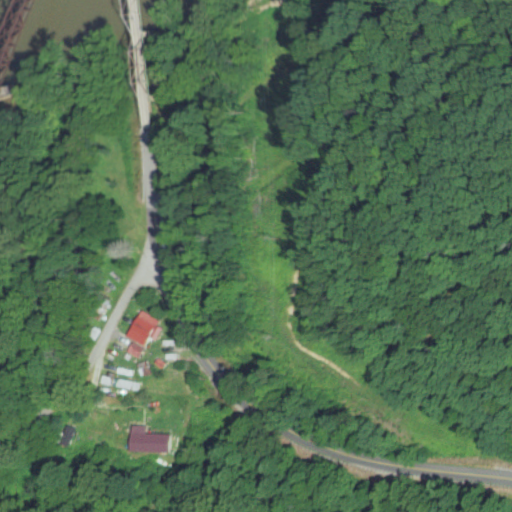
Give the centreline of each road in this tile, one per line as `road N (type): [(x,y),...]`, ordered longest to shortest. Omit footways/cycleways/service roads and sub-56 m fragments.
road 1 (secondary): [(139,44),(166,258),(206,358),(262,413),(333,451),(511,480)]
road 2 (residential): [(0,445),(46,415),(80,378),(131,292),(166,258)]
